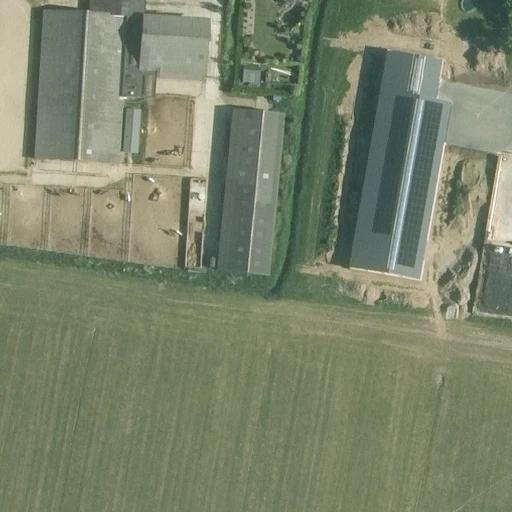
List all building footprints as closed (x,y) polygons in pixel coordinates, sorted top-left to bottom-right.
[(122,0),(122,1),(97,0),(90,0),(90,16),(42,13),(31,160),(114,166),(119,99),(140,100),(141,95),(153,96),(154,79),(200,82),(205,22),(143,18),(144,0),(122,0)] [(502,20),(511,21),(511,2),(506,1),(502,20)] [(388,52),(350,271),(405,280),(444,62),(388,52)] [(241,83),(258,85),(260,69),(243,68),(241,83)] [(281,114),(231,110),(216,272),(266,275),(281,114)]
